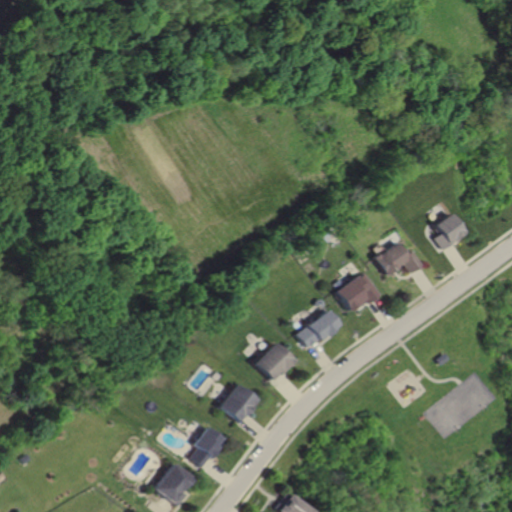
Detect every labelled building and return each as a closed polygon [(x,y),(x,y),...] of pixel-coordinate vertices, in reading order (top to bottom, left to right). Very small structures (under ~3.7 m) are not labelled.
[(446,214),(429,226),(434,232),(428,237),(437,249),(443,245),(460,232),(446,214)] [(390,240),(367,258),(380,276),(395,265),(401,274),(408,269),(415,263),(404,248),(399,251),(390,240)] [(356,272),(331,293),(344,309),(351,304),(353,307),(366,297),(372,292),(356,272)] [(320,308),(290,333),(303,348),(308,344),(332,323),(320,308)] [(270,341),(248,364),(266,381),(271,375),(276,370),(279,373),(291,361),(270,341)] [(437,364),(445,357),(439,351),(432,358),(437,364)] [(231,383),(214,408),(235,423),(238,418),(252,398),(231,383)] [(204,427),(191,445),(193,447),(185,458),(198,467),(202,461),(206,455),(211,459),(224,441),(204,427)] [(171,461),(151,489),(166,500),(176,507),(185,495),(180,492),(192,476),(171,461)] [(281,491),(270,509),(274,511),(308,511),(310,510),(281,491)]
